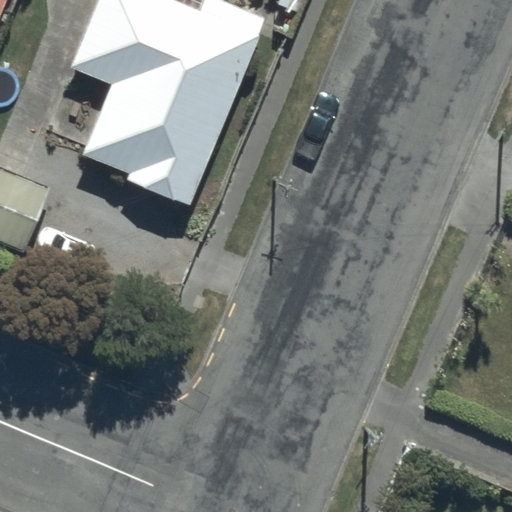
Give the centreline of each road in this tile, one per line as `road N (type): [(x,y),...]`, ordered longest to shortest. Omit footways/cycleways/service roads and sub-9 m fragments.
road 1 (residential): [(230,511),(441,0)]
road 2 (residential): [(0,428),(199,511)]
